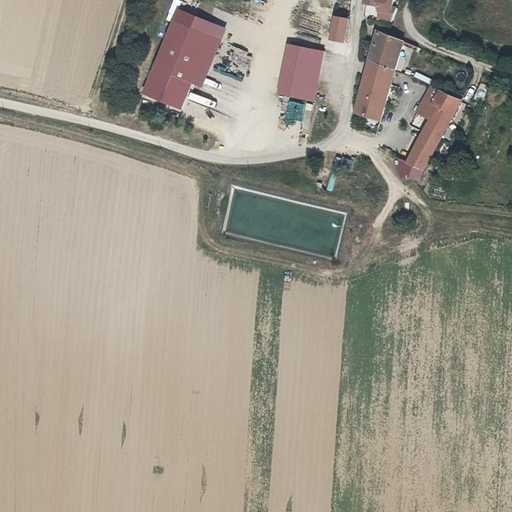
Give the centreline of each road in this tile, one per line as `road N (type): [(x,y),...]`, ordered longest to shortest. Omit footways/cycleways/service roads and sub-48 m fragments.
road 1 (unclassified): [(0,104),(211,158),(321,148),(340,138),(358,0)]
road 2 (track): [(367,143),(419,204),(511,217)]
